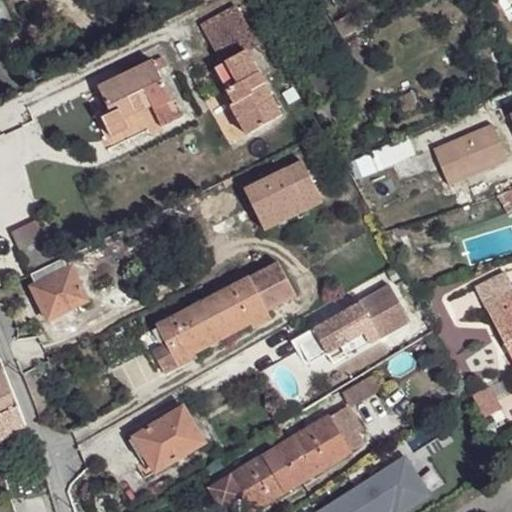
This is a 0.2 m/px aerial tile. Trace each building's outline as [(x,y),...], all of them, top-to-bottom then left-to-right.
[(199,26),(221,63),(243,50),(256,44),(235,5),(199,26)] [(352,10),(332,22),(344,39),(363,29),(352,10)] [(243,50),(221,63),(212,68),(225,91),(231,88),(235,99),(227,103),(244,134),(278,114),(243,50)] [(153,110),(170,102),(151,60),(97,89),(108,115),(99,120),(107,137),(127,128),(121,120),(152,105),(153,110)] [(180,120),(170,102),(153,110),(162,128),(180,120)] [(495,125),(436,149),(450,186),(511,162),(495,125)] [(407,138),(345,166),(353,183),(354,185),(418,156),(410,137),(407,138)] [(293,209),(297,216),(322,204),(301,161),(246,188),(263,223),(293,209)] [(511,187),(502,190),(511,205),(511,187)] [(511,205),(502,190),(494,193),(506,212),(511,208),(511,205)] [(267,230),(297,216),(293,209),(263,223),(267,230)] [(31,275),(62,259),(39,216),(8,232),(19,255),(31,275)] [(67,270),(62,259),(32,278),(36,286),(67,270)] [(279,264),(203,303),(220,337),(247,323),(266,314),(264,310),(293,296),(279,264)] [(67,270),(36,286),(33,289),(50,321),(88,300),(71,268),(67,270)] [(473,291),(486,318),(501,311),(494,298),(510,290),(503,276),(473,291)] [(388,284),(294,338),(307,363),(326,352),(371,327),(377,338),(408,320),(388,284)] [(486,318),(509,362),(511,361),(511,289),(510,290),(494,298),(501,311),(486,318)] [(156,328),(174,363),(191,353),(220,337),(203,303),(156,328)] [(268,318),(266,314),(247,323),(249,327),(268,318)] [(371,327),(326,352),(332,363),(377,338),(371,327)] [(163,369),(174,363),(156,328),(144,333),(163,369)] [(191,353),(174,363),(175,367),(193,357),(191,353)] [(0,442),(28,431),(0,363),(0,442)] [(23,376),(40,424),(51,417),(33,369),(23,376)] [(182,408),(134,437),(145,455),(155,472),(202,443),(182,408)] [(344,409),(339,412),(347,424),(353,421),(344,409)] [(347,424),(339,412),(263,457),(283,492),(360,447),(347,424)] [(230,478),(250,511),(283,492),(263,457),(230,478)] [(405,460),(323,511),(404,511),(428,497),(405,460)] [(250,511),(230,478),(210,490),(221,509),(230,503),(235,511),(250,511)]
